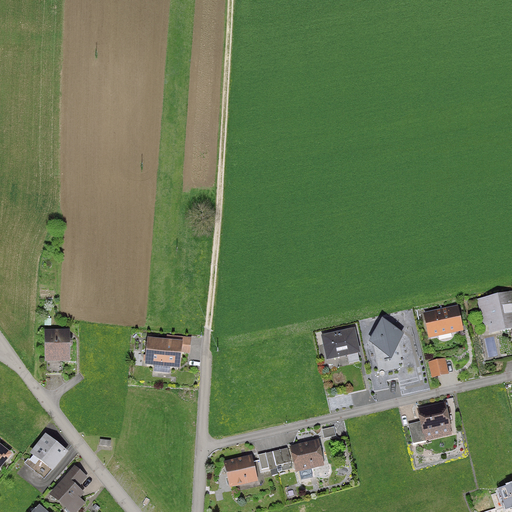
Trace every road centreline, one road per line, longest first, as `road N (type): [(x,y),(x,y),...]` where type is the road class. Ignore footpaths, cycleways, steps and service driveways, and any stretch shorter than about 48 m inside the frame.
road 1 (track): [(232,0),(207,335)]
road 2 (residential): [(511,379),(198,450)]
road 3 (residential): [(134,511),(8,356)]
